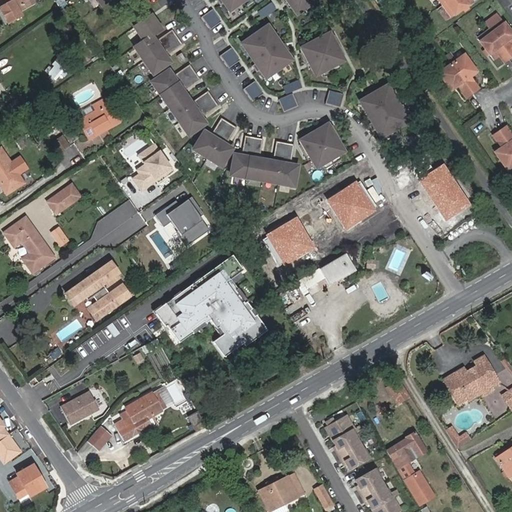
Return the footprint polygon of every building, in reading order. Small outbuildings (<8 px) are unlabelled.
[(12,0),(13,0),(10,2),(3,6),(2,10),(8,22),(18,17),(17,14),(20,13),(19,11),(18,8),(32,0),(12,0)] [(19,11),(35,2),(33,0),(32,0),(18,8),(19,11)] [(98,0),(104,8),(114,0),(98,0)] [(221,0),(231,13),(249,0),(221,0)] [(286,0),(297,16),(321,0),(286,0)] [(450,0),(444,4),(453,16),(464,8),(469,9),(469,4),(474,0),(450,0)] [(271,3),(260,11),(264,17),(275,9),(271,3)] [(221,20),(212,8),(201,15),(210,28),(221,20)] [(161,27),(151,14),(134,25),(144,39),(134,46),(153,72),(170,61),(163,51),(165,49),(168,53),(183,43),(172,28),(158,38),(161,42),(158,44),(151,34),(161,27)] [(491,31),(511,58),(511,34),(502,22),(491,31)] [(270,24),(242,43),(268,80),(296,61),(270,24)] [(332,31),(302,48),(303,51),(319,79),(349,61),(332,31)] [(506,62),(511,58),(491,31),(480,39),(488,50),(486,54),(491,55),(495,60),(501,56),(506,62)] [(231,46),(220,54),(229,67),(240,59),(231,46)] [(177,54),(182,62),(187,59),(182,51),(177,54)] [(465,55),(453,64),(474,95),(481,90),(482,90),(473,78),(478,73),(465,55)] [(54,67),(48,74),(54,80),(67,65),(59,60),(57,63),(54,61),(51,65),(54,67)] [(152,81),(189,133),(206,122),(199,111),(201,110),(204,114),(219,104),(208,89),(194,99),(197,103),(194,105),(181,86),(183,84),(186,88),(200,78),(190,63),(176,73),(179,77),(176,79),(169,69),(152,81)] [(474,95),(453,64),(440,74),(454,92),(459,87),(468,99),(474,95)] [(255,80),(244,87),(253,100),(264,92),(255,80)] [(288,92),(302,87),(300,80),(285,85),(288,92)] [(377,127),(381,135),(408,119),(403,111),(407,109),(405,105),(401,108),(399,104),(387,84),(380,88),(377,90),(375,86),(369,89),(371,93),(367,95),(360,99),(373,120),(375,123),(371,126),(373,129),(377,127)] [(344,93),(329,89),(325,102),(340,106),(344,93)] [(293,92),(279,98),(284,110),(298,104),(293,92)] [(106,98),(93,106),(96,111),(78,121),(89,140),(98,135),(97,133),(110,125),(111,128),(120,122),(106,98)] [(6,108),(10,114),(14,112),(10,105),(6,108)] [(194,147),(222,164),(233,147),(222,141),(224,138),(228,141),(237,126),(222,116),(212,131),(217,134),(215,136),(205,130),(194,147)] [(328,122),(301,138),(317,165),(322,162),(339,152),(344,149),(328,122)] [(110,125),(97,133),(98,135),(111,128),(110,125)] [(511,134),(506,127),(500,131),(511,148),(511,134)] [(511,148),(500,131),(493,135),(501,146),(494,150),(507,168),(511,164),(511,148)] [(295,184),(298,164),(286,162),(286,159),(292,160),(295,143),(277,139),(274,157),(279,158),(278,161),(255,156),(255,153),(260,154),(263,137),(245,134),(242,151),(248,152),(247,155),(235,153),(231,173),(295,184)] [(15,140),(20,149),(26,145),(21,137),(15,140)] [(154,143),(136,155),(146,168),(130,179),(139,191),(171,167),(154,143)] [(13,176),(17,173),(1,149),(0,149),(0,183),(7,194),(19,186),(13,176)] [(342,157),(339,152),(322,162),(325,167),(342,157)] [(470,205),(442,164),(417,181),(445,222),(470,205)] [(24,183),(17,173),(13,176),(19,186),(24,183)] [(355,182),(325,202),(346,232),(375,212),(355,182)] [(71,185),(47,203),(56,215),(80,197),(71,185)] [(186,192),(152,214),(162,228),(171,222),(186,244),(210,228),(186,192)] [(294,217),(265,237),(285,267),(315,247),(294,217)] [(22,245),(30,256),(23,261),(33,275),(55,259),(26,219),(4,235),(15,249),(22,245)] [(346,254),(320,270),(329,285),(355,270),(346,254)] [(244,271),(233,256),(156,311),(179,342),(210,320),(222,336),(213,342),(223,356),(263,327),(230,282),(244,271)] [(368,268),(376,268),(376,259),(368,259),(368,268)] [(127,301),(119,291),(110,297),(103,287),(107,285),(98,274),(66,297),(74,308),(85,300),(89,304),(94,300),(98,305),(90,312),(98,322),(127,301)] [(123,287),(119,291),(127,301),(131,298),(123,287)] [(138,364),(145,360),(142,353),(134,356),(138,364)] [(491,385),(497,380),(482,355),(475,360),(477,364),(472,367),(481,380),(486,387),(491,385)] [(482,390),(486,387),(481,380),(472,367),(470,368),(472,372),(467,375),(465,371),(463,367),(444,379),(453,393),(462,388),(468,398),(482,390)] [(460,403),(468,398),(462,388),(453,393),(460,403)] [(511,408),(511,389),(503,395),(511,408)] [(87,394),(59,409),(69,427),(97,412),(87,394)] [(124,440),(150,425),(147,419),(162,412),(153,394),(126,409),(131,418),(116,426),(124,440)] [(193,427),(203,421),(198,412),(188,417),(193,427)] [(364,451),(358,439),(359,438),(355,431),(356,430),(347,417),(336,423),(333,420),(327,424),(329,427),(326,429),(338,450),(336,451),(343,463),(345,462),(350,470),(370,458),(366,450),(364,451)] [(98,429),(85,444),(98,453),(105,445),(99,440),(104,434),(98,429)] [(408,461),(426,451),(416,433),(389,450),(399,467),(408,461)] [(450,438),(458,450),(472,440),(467,433),(459,438),(457,434),(450,438)] [(110,439),(104,434),(99,440),(105,445),(110,439)] [(0,441),(0,445),(10,459),(21,452),(9,435),(0,441)] [(511,448),(498,458),(510,476),(511,473),(511,448)] [(408,461),(399,467),(420,504),(434,495),(420,471),(415,473),(408,461)] [(9,482),(18,498),(27,493),(29,497),(46,488),(33,464),(16,474),(18,477),(9,482)] [(393,497),(389,489),(387,490),(380,478),(382,478),(377,470),(357,482),(361,489),(359,490),(366,503),(368,501),(374,511),(398,511),(402,510),(394,496),(393,497)] [(270,511),(304,493),(294,474),(260,492),(270,511)] [(327,509),(333,506),(323,486),(316,490),(327,509)] [(27,493),(18,498),(20,502),(29,497),(27,493)]
